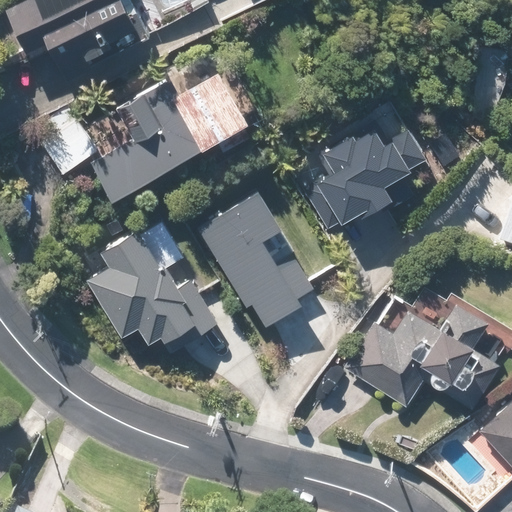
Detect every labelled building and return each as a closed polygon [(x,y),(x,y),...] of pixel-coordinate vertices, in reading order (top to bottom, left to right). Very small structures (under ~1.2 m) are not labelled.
[(20,0),(9,6),(31,50),(55,37),(73,73),(154,32),(137,0),(20,0)] [(102,158),(120,190),(258,111),(230,63),(188,87),(179,71),(122,104),(141,136),(102,158)] [(102,146),(69,101),(42,121),(75,166),(102,146)] [(305,183),(330,224),(368,201),(370,205),(401,186),(393,173),(434,149),(415,118),(391,132),(378,111),(322,145),(334,165),(305,183)] [(267,178),(206,215),(254,294),(257,292),(271,314),(308,291),(269,227),(289,214),(267,178)] [(202,310),(145,218),(109,240),(117,254),(94,268),(129,326),(147,315),(157,331),(170,323),(173,328),(202,310)] [(381,312),(349,361),(407,399),(425,372),(474,405),(505,359),(477,341),(495,314),(462,293),(444,319),(416,300),(399,324),(381,312)] [(511,396),(483,423),(511,453),(511,396)]
